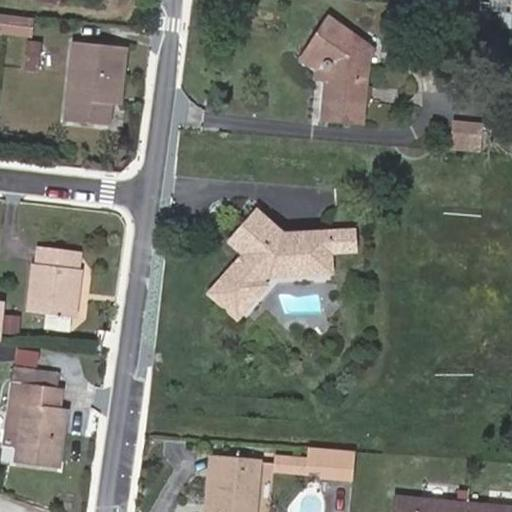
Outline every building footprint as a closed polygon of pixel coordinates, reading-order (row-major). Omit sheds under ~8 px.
[(60,0),(19,0),(19,7),(57,13),(60,0)] [(0,11),(0,30),(34,34),(35,15),(0,11)] [(320,126),(366,130),(368,114),(376,58),(331,21),(305,51),(326,77),(331,73),(336,78),(334,88),(325,88),(320,126)] [(106,100),(117,100),(120,53),(63,49),(57,128),(102,133),(104,115),(106,100)] [(15,78),(26,78),(26,52),(17,51),(15,78)] [(326,77),(305,51),(297,61),(319,88),(325,88),(334,88),(336,78),(331,73),(326,77)] [(106,100),(104,115),(116,115),(117,100),(106,100)] [(483,124),(457,121),(456,136),(482,139),(483,124)] [(266,216),(237,242),(254,260),(214,295),(238,322),(269,293),(264,288),(272,281),(273,283),(313,279),(311,256),(334,254),(334,239),(290,243),(266,216)] [(34,268),(83,271),(84,251),(36,249),(34,268)] [(334,254),(311,256),(313,279),(337,278),(334,254)] [(83,271),(34,268),(32,316),(80,318),(83,271)] [(14,368),(12,382),(58,389),(59,375),(14,368)] [(12,382),(8,402),(21,404),(15,440),(12,460),(57,467),(66,413),(56,410),(58,390),(58,389),(12,382)] [(3,437),(15,440),(21,404),(8,402),(3,437)] [(344,495),(348,464),(299,460),(299,472),(298,482),(312,483),(312,492),(344,495)] [(296,485),(298,482),(299,472),(267,468),(265,481),(296,485)] [(203,511),(246,511),(250,474),(207,471),(203,511)]
